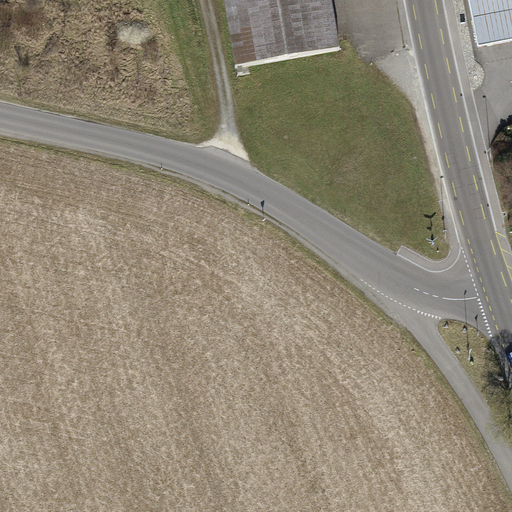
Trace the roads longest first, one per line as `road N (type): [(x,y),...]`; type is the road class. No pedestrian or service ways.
road 1 (secondary): [(0,115),(231,174),(410,286),(447,299),(498,291)]
road 2 (secondary): [(498,291),(451,129),(426,0)]
road 3 (track): [(511,475),(410,286)]
